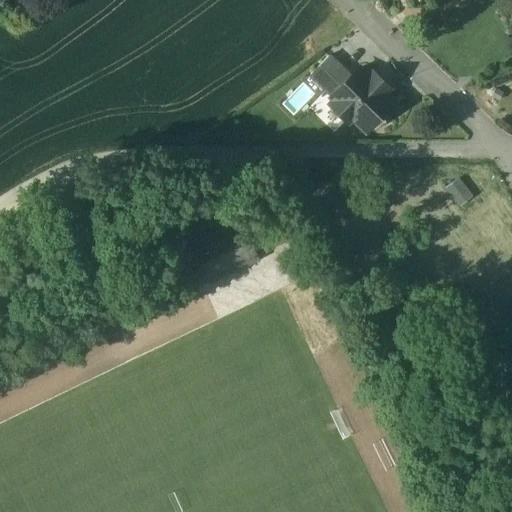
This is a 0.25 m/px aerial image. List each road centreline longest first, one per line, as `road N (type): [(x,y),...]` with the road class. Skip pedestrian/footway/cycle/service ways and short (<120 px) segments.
road 1 (unclassified): [(505,152),(168,154),(85,163),(0,214)]
road 2 (residential): [(348,0),(505,152)]
